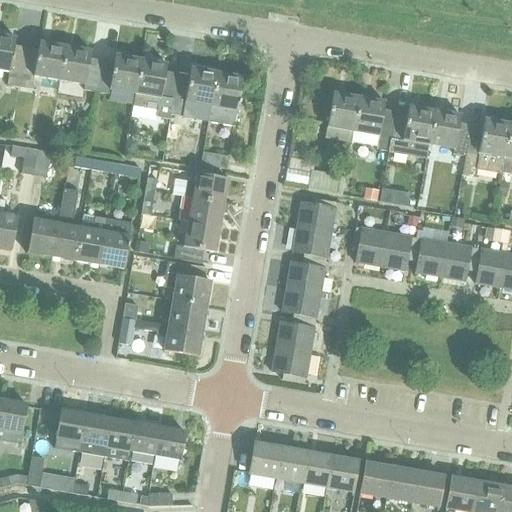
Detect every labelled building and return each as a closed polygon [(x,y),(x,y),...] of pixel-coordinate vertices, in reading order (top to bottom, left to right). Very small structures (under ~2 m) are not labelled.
[(19,79),(25,47),(13,45),(14,38),(0,35),(0,70),(8,72),(7,77),(19,79)] [(57,81),(63,47),(38,42),(36,49),(25,47),(19,79),(31,81),(31,76),(57,81)] [(95,92),(100,61),(89,59),(90,51),(63,47),(57,81),(84,85),(83,90),(95,92)] [(134,94),(140,60),(114,55),(112,63),(100,61),(95,92),(107,94),(108,89),(134,94)] [(140,60),(134,94),(132,107),(157,111),(156,118),(168,120),(169,115),(175,74),(164,72),(165,65),(140,60)] [(209,108),(215,73),(189,69),(187,76),(175,74),(169,115),(192,119),(194,105),(209,108)] [(215,73),(209,108),(207,122),(232,127),(241,78),(215,73)] [(351,132),(357,97),(331,92),(324,127),(322,138),(349,142),(351,132)] [(374,149),(386,152),(393,110),(381,108),(382,101),(357,97),(351,132),(349,142),(374,147),(374,149)] [(424,158),(426,145),(432,110),(406,106),(405,112),(393,110),(386,152),(424,158)] [(451,155),(463,157),(469,124),(457,122),(458,115),(432,110),(426,145),(452,149),(451,155)] [(499,173),(499,174),(508,124),(482,119),(481,126),(469,124),(463,157),(460,175),(472,177),(473,171),(499,175),(499,173)] [(511,124),(508,124),(499,174),(509,175),(511,160),(511,124)] [(20,174),(32,176),(36,152),(11,148),(10,157),(23,159),(20,174)] [(48,154),(36,152),(32,176),(44,178),(48,154)] [(199,165),(224,169),(226,158),(201,153),(199,165)] [(73,168),(90,171),(92,161),(75,158),(73,168)] [(90,171),(113,176),(115,165),(92,161),(90,171)] [(115,165),(113,176),(138,180),(140,170),(115,165)] [(305,189),(340,195),(343,177),(308,171),(305,189)] [(183,197),(191,198),(223,203),(227,180),(195,175),(193,184),(186,183),(183,197)] [(146,179),(144,190),(154,192),(156,181),(146,179)] [(50,258),(74,262),(80,228),(71,226),(77,193),(62,190),(56,224),(50,258)] [(154,192),(144,190),(140,215),(150,217),(154,192)] [(391,191),(381,190),(379,202),(389,204),(391,191)] [(191,198),(187,223),(219,229),(223,203),(191,198)] [(0,200),(0,249),(10,251),(17,217),(2,214),(5,201),(0,200)] [(299,204),(295,228),(329,234),(335,204),(311,200),(310,206),(299,204)] [(74,262),(98,267),(106,219),(82,215),(80,228),(74,262)] [(26,254),(50,258),(56,224),(32,219),(26,254)] [(106,219),(98,267),(122,271),(130,224),(106,219)] [(219,229),(187,223),(183,247),(175,245),(173,259),(201,264),(203,250),(215,252),(219,229)] [(302,255),(301,260),(324,264),(329,234),(295,228),(291,253),(302,255)] [(353,264),(379,269),(385,235),(354,229),(350,251),(355,252),(353,264)] [(495,229),(492,241),(500,243),(498,255),(504,256),(505,256),(509,232),(495,229)] [(405,261),(411,262),(415,240),(385,235),(379,269),(403,273),(405,261)] [(414,275),(438,279),(444,245),(415,240),(411,262),(416,263),(414,275)] [(465,272),(471,273),(475,251),(444,245),(438,279),(463,284),(465,272)] [(474,285),(498,289),(504,256),(498,255),(475,251),(471,273),(475,274),(474,285)] [(504,256),(498,289),(511,291),(511,257),(505,256),(504,256)] [(289,264),(285,288),(319,294),(324,264),(301,260),(300,266),(289,264)] [(174,289),(172,301),(206,307),(210,282),(200,280),(202,268),(167,262),(163,287),(174,289)] [(291,316),(290,320),(314,325),(319,294),(285,288),(281,314),(291,316)] [(172,301),(168,327),(202,332),(206,307),(172,301)] [(123,305),(121,319),(134,321),(136,307),(123,305)] [(134,321),(121,319),(117,344),(129,346),(134,321)] [(279,324),(275,349),(308,355),(314,325),(290,320),(289,326),(279,324)] [(202,332),(168,327),(163,352),(197,358),(202,332)] [(308,355),(275,349),(270,374),(281,376),(280,381),(303,385),(308,355)] [(311,371),(320,372),(323,353),(314,352),(311,371)] [(1,400),(0,403),(0,442),(16,445),(16,440),(21,441),(23,433),(20,432),(25,405),(1,400)] [(55,438),(80,443),(85,415),(60,410),(55,438)] [(105,447),(110,419),(85,415),(80,443),(79,449),(104,454),(105,447)] [(129,452),(134,424),(110,419),(105,447),(104,454),(128,458),(129,452)] [(129,452),(154,456),(159,428),(134,424),(129,452)] [(159,428),(154,456),(178,461),(183,433),(159,428)] [(248,474),(273,478),(278,449),(253,445),(248,474)] [(273,478),(299,483),(304,454),(278,449),(273,478)] [(299,483),(324,487),(329,458),(304,454),(299,483)] [(25,485),(38,488),(43,459),(30,457),(25,485)] [(329,458),(324,487),(350,492),(355,463),(329,458)] [(360,493),(384,498),(390,469),(365,464),(360,493)] [(384,498),(410,502),(415,474),(390,469),(384,498)] [(45,485),(72,486),(73,472),(45,471),(45,485)] [(415,474),(410,502),(436,507),(442,478),(415,474)] [(7,478),(0,479),(0,489),(9,487),(7,478)] [(444,508),(463,511),(470,511),(476,484),(449,479),(444,508)] [(470,511),(496,511),(501,489),(476,484),(470,511)] [(71,494),(86,497),(88,488),(73,485),(71,494)] [(496,511),(511,511),(511,490),(501,489),(496,511)] [(106,501),(120,503),(122,493),(108,491),(106,501)] [(122,493),(120,503),(135,506),(137,496),(122,493)] [(147,508),(170,508),(170,496),(147,496),(147,508)]
